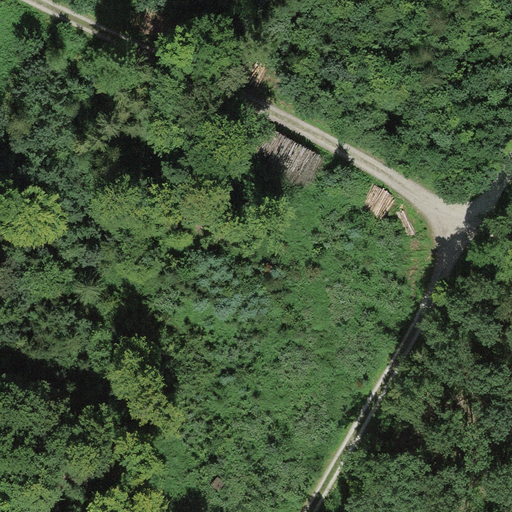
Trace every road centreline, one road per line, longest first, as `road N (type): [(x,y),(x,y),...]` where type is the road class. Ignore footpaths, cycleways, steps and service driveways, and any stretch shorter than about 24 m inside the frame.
road 1 (track): [(37,0),(511,239)]
road 2 (track): [(309,511),(442,276),(511,131)]
